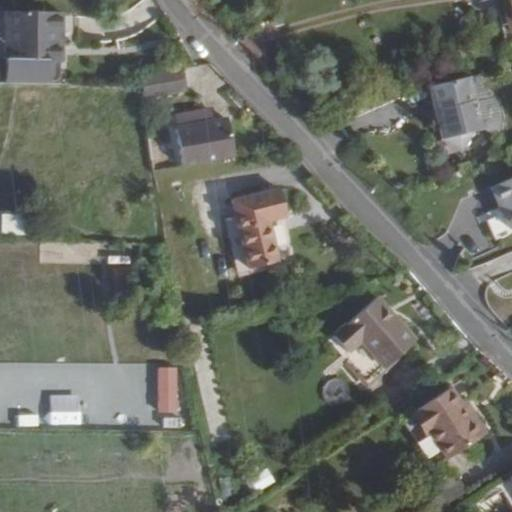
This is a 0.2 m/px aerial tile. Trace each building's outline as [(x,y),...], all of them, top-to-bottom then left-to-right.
[(511,0),(498,0),(500,5),(505,4),(511,29),(511,0)] [(511,29),(505,4),(500,5),(510,44),(511,43),(511,29)] [(0,35),(57,35),(56,16),(0,15),(0,35)] [(0,35),(0,60),(56,61),(57,35),(0,35)] [(0,60),(0,87),(44,88),(44,66),(57,66),(56,61),(0,60)] [(137,89),(139,98),(180,96),(177,73),(147,76),(134,76),(137,89)] [(497,133),(485,83),(443,93),(450,117),(460,120),(454,130),(457,144),(463,141),(475,147),(488,135),(497,133)] [(176,133),(181,170),(235,163),(230,126),(216,128),(214,113),(197,115),(199,130),(176,133)] [(199,130),(197,115),(175,118),(176,133),(199,130)] [(460,120),(450,117),(454,130),(460,120)] [(463,141),(457,144),(472,151),(475,147),(463,141)] [(286,219),(279,193),(232,206),(237,225),(286,219)] [(2,214),(2,234),(34,235),(34,216),(2,214)] [(286,219),(237,225),(250,273),(278,266),(268,226),(286,221),(286,219)] [(386,378),(415,350),(374,306),(331,347),(346,363),(360,350),(386,378)] [(455,402),(450,395),(403,427),(406,433),(455,402)] [(455,402),(406,433),(430,470),(484,435),(475,422),(469,425),(455,402)] [(469,425),(475,422),(467,410),(462,413),(469,425)] [(430,470),(435,476),(488,442),(484,435),(430,470)] [(268,468),(251,478),(259,492),(276,482),(268,468)] [(511,511),(511,484),(499,492),(511,511)]
